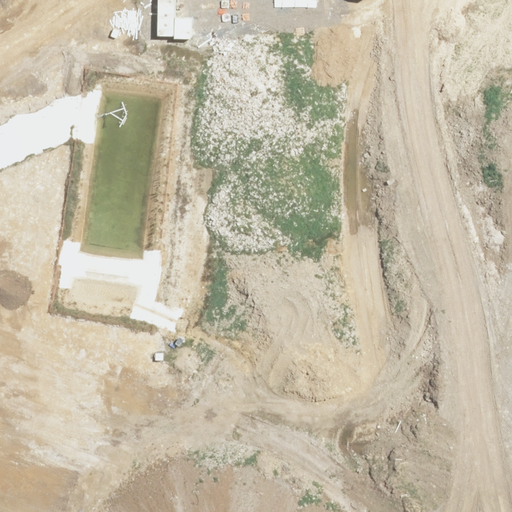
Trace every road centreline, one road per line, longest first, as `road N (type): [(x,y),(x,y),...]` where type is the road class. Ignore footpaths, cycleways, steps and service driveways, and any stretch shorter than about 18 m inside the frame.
road 1 (residential): [(200,185),(161,213),(120,511)]
road 2 (residential): [(511,221),(200,185)]
road 3 (residential): [(258,101),(511,129)]
road 4 (residential): [(200,185),(191,152),(195,121),(220,106),(258,101)]
